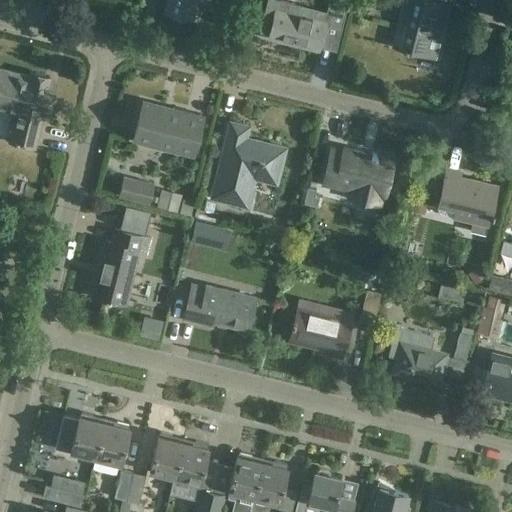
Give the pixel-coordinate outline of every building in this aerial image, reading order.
[(203,0),(166,0),(164,11),(198,20),(203,1),(203,0)] [(283,0),(267,0),(259,31),(269,34),(268,38),(319,50),(320,46),(336,50),(345,15),(348,0),(329,0),(327,11),(283,0)] [(451,0),(404,0),(393,46),(403,48),(403,50),(407,51),(408,49),(419,52),(420,47),(435,51),(439,35),(436,35),(444,1),(451,3),(451,0)] [(47,119),(50,108),(43,106),(50,76),(31,72),(30,76),(0,68),(0,108),(15,112),(8,140),(35,147),(42,118),(47,119)] [(428,87),(441,85),(440,72),(427,73),(428,87)] [(140,112),(135,133),(132,141),(194,157),(199,139),(195,138),(201,117),(159,107),(160,104),(143,99),(141,107),(140,107),(139,111),(140,112)] [(276,184),(280,167),(285,147),(245,138),(248,126),(230,122),(211,197),(247,206),(251,191),(243,189),(246,176),(276,184)] [(326,169),(323,183),(335,186),(336,184),(352,188),(349,197),(378,204),(381,195),(384,196),(388,180),(393,161),(376,157),(377,155),(372,154),(371,156),(344,149),(343,153),(331,150),(326,169)] [(447,168),(438,204),(439,204),(438,209),(438,212),(439,213),(441,214),(453,217),(472,222),(470,231),(485,235),(487,225),(493,205),(497,185),(460,176),(461,172),(447,168)] [(124,177),(119,199),(148,206),(154,184),(124,177)] [(308,187),(304,203),(317,207),(320,197),(315,196),(316,189),(308,187)] [(161,190),(158,204),(178,210),(181,196),(161,190)] [(184,201),(180,216),(191,218),(194,203),(184,201)] [(424,213),(426,203),(414,201),(412,211),(424,213)] [(122,220),(146,226),(149,214),(125,208),(122,220)] [(196,222),(191,240),(222,248),(227,230),(196,222)] [(270,237),(288,241),(292,229),(274,224),(270,237)] [(150,237),(131,232),(116,229),(112,242),(106,240),(93,295),(125,303),(130,284),(138,250),(146,252),(150,237)] [(511,243),(504,242),(501,253),(511,255),(511,243)] [(498,290),(501,279),(502,277),(492,275),(490,289),(498,290)] [(498,290),(498,291),(511,294),(511,281),(501,279),(498,290)] [(255,298),(239,295),(242,285),(227,282),(225,291),(205,286),(205,289),(192,285),(183,318),(213,325),(214,320),(248,329),(255,298)] [(456,288),(454,296),(457,300),(461,302),(464,290),(456,288)] [(381,293),(366,289),(358,322),(373,325),(381,293)] [(505,299),(489,295),(486,308),(486,309),(495,311),(502,312),(505,299)] [(298,306),(294,320),(289,339),(328,349),(327,354),(342,358),(352,319),(298,306)] [(395,325),(388,356),(389,356),(390,354),(397,356),(394,371),(438,382),(445,353),(431,349),(434,335),(395,325)] [(165,328),(160,348),(181,354),(187,334),(165,328)] [(454,357),(463,359),(469,335),(460,332),(454,357)] [(482,393),(500,397),(501,394),(511,396),(511,360),(492,355),(482,393)] [(95,456),(104,422),(93,419),(94,415),(81,412),(80,416),(79,415),(78,418),(63,414),(55,447),(71,451),(72,450),(95,456)] [(104,422),(95,456),(121,462),(129,428),(128,428),(129,424),(116,421),(115,425),(104,422)] [(149,469),(174,476),(183,442),(172,439),(173,435),(160,432),(159,436),(158,435),(149,469)] [(194,445),(183,442),(174,476),(199,482),(208,448),(207,448),(208,444),(195,441),(194,445)] [(262,462),(251,459),(252,455),(239,452),(238,455),(237,455),(232,475),(228,490),(229,490),(227,497),(235,499),(231,511),(248,511),(253,496),(262,462)] [(273,464),(262,462),(253,496),(248,511),(267,511),(269,505),(275,507),(276,502),(279,502),(287,468),(286,467),(287,464),(274,460),(273,464)] [(121,469),(114,497),(122,499),(126,500),(133,472),(121,469)] [(303,482),(301,490),(295,511),(345,511),(348,500),(337,497),(342,477),(314,471),(311,484),(303,482)] [(133,472),(126,500),(130,501),(139,503),(146,475),(133,472)] [(367,511),(402,511),(407,494),(393,490),(394,489),(379,482),(372,497),(376,499),(373,508),(369,507),(367,511)] [(46,484),(43,497),(82,506),(85,494),(46,484)] [(194,511),(207,511),(213,491),(201,488),(194,511)] [(220,511),(225,494),(213,491),(207,511),(220,511)] [(473,511),(473,510),(431,500),(427,511),(473,511)]
